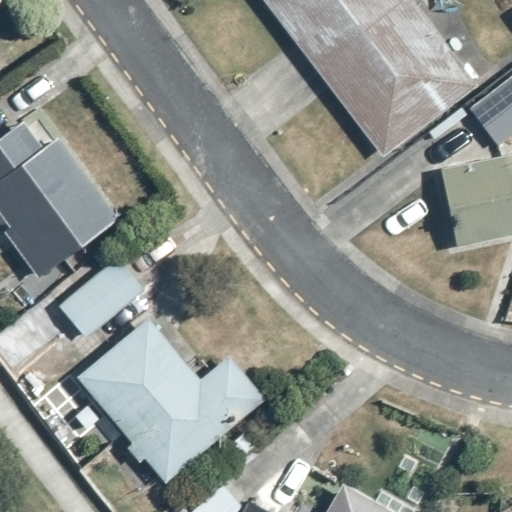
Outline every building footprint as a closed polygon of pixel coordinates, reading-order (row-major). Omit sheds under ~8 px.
[(412,0),(259,0),(382,158),(478,85),(412,0)] [(511,132),(511,71),(466,108),(495,146),(511,132)] [(0,233),(35,279),(114,220),(52,139),(40,148),(19,121),(0,135),(0,214),(9,226),(0,233)] [(511,154),(438,170),(454,248),(511,236),(511,154)] [(139,291),(114,257),(52,304),(78,337),(139,291)] [(146,319),(74,378),(162,483),(263,400),(227,356),(198,380),(146,319)] [(291,511),(289,511),(288,511),(391,511),(340,483),(323,511),(291,511)]
